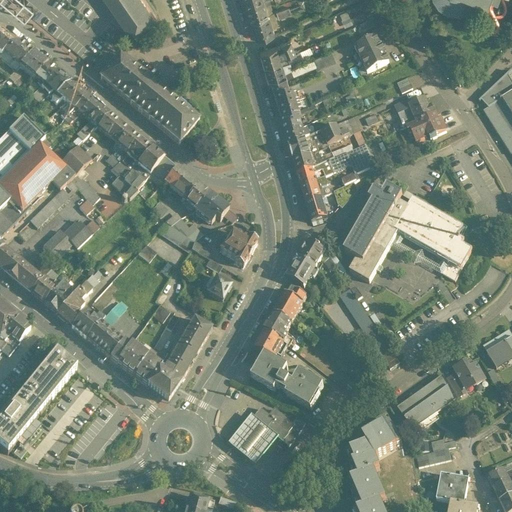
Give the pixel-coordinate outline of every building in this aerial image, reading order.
[(107,0),(132,35),(156,18),(142,0),(107,0)] [(293,0),(292,0),(284,3),(277,5),(278,10),(288,6),(295,3),(296,3),(295,0),(294,1),(293,0)] [(437,0),(441,5),(449,10),(459,12),(468,9),(476,2),(473,0),(488,0),(489,1),(489,0),(437,0)] [(246,5),(246,6),(250,20),(267,15),(263,1),(246,5)] [(301,1),(296,3),(295,3),(298,11),(299,11),(304,9),(301,1)] [(295,3),(288,6),(290,14),(298,11),(295,3)] [(288,6),(278,10),(276,10),(279,18),(290,14),(288,6)] [(349,17),(356,14),(353,7),(347,10),(349,17)] [(363,13),(350,19),(353,24),(366,18),(363,13)] [(267,15),(250,20),(256,38),(273,33),(268,15),(267,15)] [(372,21),(359,26),(361,33),(374,27),(372,21)] [(7,33),(0,40),(0,55),(1,57),(4,54),(16,40),(7,33)] [(377,38),(355,49),(367,75),(389,64),(386,57),(386,55),(385,53),(384,53),(382,49),(383,49),(382,46),(380,46),(377,38)] [(290,39),(280,44),(280,45),(277,46),(280,59),(296,52),(290,39)] [(33,54),(16,40),(4,54),(20,68),(33,54)] [(277,46),(260,51),(264,65),(281,60),(280,59),(277,46)] [(296,52),(280,59),(281,60),(282,65),(289,62),(289,63),(303,57),(300,51),(296,52)] [(331,52),(313,59),(316,66),(315,66),(317,70),(335,62),(331,52)] [(48,66),(33,54),(20,68),(19,69),(34,81),(35,80),(48,66)] [(149,81),(121,57),(120,56),(119,58),(101,79),(102,79),(100,80),(102,81),(115,92),(114,93),(116,94),(117,94),(130,105),(150,121),(178,144),(179,146),(180,144),(198,123),(199,122),(198,121),(169,97),(150,81),(149,81)] [(313,59),(284,72),(285,74),(268,79),(272,93),(289,88),(288,86),(289,86),(286,78),(315,66),(316,66),(313,59)] [(281,60),(264,65),(268,79),(285,74),(284,72),(282,65),(281,60)] [(48,66),(35,80),(40,84),(38,87),(41,89),(45,86),(45,85),(57,74),(48,66)] [(511,73),(479,103),(480,104),(482,102),(489,110),(501,102),(503,101),(511,95),(511,82),(509,78),(511,75),(511,73)] [(15,74),(8,80),(17,89),(21,85),(17,82),(20,79),(15,74)] [(71,85),(57,74),(45,85),(45,86),(48,89),(44,95),(51,103),(54,101),(57,98),(57,97),(71,85)] [(307,77),(299,81),(302,90),(311,85),(307,77)] [(408,80),(397,85),(402,95),(413,90),(408,80)] [(289,86),(288,86),(289,88),(272,93),(281,123),(298,116),(297,116),(299,115),(299,114),(294,95),(303,92),(302,90),(299,81),(289,86)] [(71,85),(57,97),(57,98),(54,101),(56,103),(60,100),(66,105),(79,91),(71,85)] [(39,91),(33,97),(44,109),(51,103),(44,95),(39,91)] [(79,91),(66,105),(71,109),(68,112),(67,111),(61,118),(64,122),(64,121),(74,112),(75,112),(88,99),(79,91)] [(511,95),(503,101),(501,102),(489,110),(484,113),(493,126),(511,156),(511,95)] [(416,98),(407,102),(409,107),(418,103),(416,98)] [(88,99),(75,112),(74,112),(64,121),(64,122),(70,126),(80,116),(86,121),(99,108),(88,99)] [(332,99),(323,104),(325,109),(334,105),(332,99)] [(409,107),(397,113),(403,125),(402,126),(403,128),(404,128),(405,130),(407,129),(435,116),(432,108),(429,109),(425,100),(409,107)] [(407,102),(392,108),(394,114),(397,113),(409,107),(407,102)] [(99,108),(86,121),(91,125),(78,139),(83,144),(97,130),(96,130),(110,116),(99,108)] [(298,117),(281,123),(285,135),(303,130),(299,119),(309,115),(307,111),(299,114),(299,115),(297,116),(298,116),(298,117)] [(142,143),(110,116),(96,130),(97,130),(128,156),(129,156),(140,145),(142,143)] [(435,116),(407,129),(411,137),(413,136),(416,144),(429,138),(431,142),(437,139),(437,138),(447,134),(443,125),(441,126),(436,116),(435,116)] [(354,120),(348,123),(344,125),(350,138),(360,133),(354,120)] [(350,138),(344,125),(337,128),(343,141),(350,138)] [(337,128),(322,135),(328,148),(343,141),(337,128)] [(303,130),(285,135),(289,149),(306,143),(305,142),(310,140),(308,133),(304,135),(303,130)] [(310,140),(305,142),(306,143),(310,157),(328,148),(322,135),(310,140)] [(140,145),(129,156),(128,156),(127,157),(138,167),(150,177),(164,160),(142,142),(142,143),(140,145)] [(210,143),(206,147),(212,152),(215,148),(210,143)] [(306,143),(289,149),(293,163),(310,157),(306,143)] [(60,166),(40,146),(0,186),(0,192),(11,203),(22,215),(42,195),(52,185),(66,171),(60,166)] [(365,148),(347,156),(357,176),(375,168),(365,148)] [(77,149),(60,166),(66,171),(75,179),(76,178),(92,163),(77,149)] [(310,157),(293,163),(297,177),(314,171),(314,170),(310,157)] [(119,165),(112,158),(107,164),(114,170),(119,165)] [(339,159),(328,164),(332,173),(345,168),(343,165),(342,166),(339,159)] [(177,171),(164,160),(150,177),(148,179),(150,182),(154,177),(164,185),(177,171)] [(314,172),(297,177),(301,188),(316,183),(314,176),(322,172),(326,179),(333,176),(332,173),(328,164),(314,170),(314,171),(314,172)] [(114,170),(111,173),(118,180),(112,187),(130,203),(138,195),(136,194),(144,185),(143,185),(135,177),(136,175),(134,173),(131,176),(119,165),(114,170)] [(66,171),(52,185),(60,194),(67,187),(70,184),(75,179),(66,171)] [(211,198),(177,171),(164,185),(169,189),(167,191),(169,193),(171,191),(181,199),(179,201),(182,203),(183,201),(192,208),(196,212),(211,198)] [(357,176),(343,183),(345,189),(354,185),(359,182),(357,176)] [(96,194),(82,182),(81,183),(76,178),(75,179),(70,184),(77,192),(87,203),(92,208),(100,200),(95,196),(96,194)] [(150,182),(148,179),(143,185),(144,185),(136,194),(138,195),(146,203),(152,197),(147,192),(154,185),(150,182)] [(316,183),(301,188),(306,206),(322,201),(321,200),(324,198),(322,189),(328,186),(325,179),(316,183)] [(67,188),(30,224),(37,232),(77,192),(70,184),(67,187),(67,188)] [(345,189),(334,194),(338,208),(342,211),(358,193),(354,185),(345,189)] [(464,230),(413,201),(412,204),(406,201),(402,198),(403,198),(388,189),(383,197),(374,192),(369,202),(373,204),(345,254),(357,261),(350,274),(370,285),(391,248),(399,235),(407,240),(443,260),(450,264),(442,277),(456,285),(463,271),(473,253),(463,247),(465,243),(459,240),(464,230)] [(0,213),(11,203),(0,192),(0,213)] [(11,203),(0,213),(0,241),(44,198),(42,195),(22,215),(11,203)] [(196,212),(195,213),(211,226),(216,220),(220,223),(229,212),(211,198),(196,212)] [(322,201),(306,206),(312,225),(327,220),(322,201)] [(92,208),(87,203),(79,210),(86,217),(94,210),(92,208)] [(151,211),(160,219),(166,212),(157,204),(151,211)] [(176,218),(166,226),(171,229),(179,222),(176,218)] [(179,222),(171,229),(188,240),(198,232),(193,226),(189,230),(181,221),(179,222)] [(92,223),(85,230),(92,238),(99,230),(92,223)] [(85,230),(79,224),(64,238),(73,247),(77,252),(92,238),(85,230)] [(166,226),(165,225),(164,225),(157,234),(190,255),(191,252),(194,245),(194,244),(188,240),(171,229),(166,226)] [(198,232),(188,240),(194,244),(201,238),(203,237),(198,232)] [(64,238),(60,233),(43,249),(50,256),(49,257),(50,258),(51,257),(56,263),(73,247),(64,238)] [(246,243),(231,234),(220,253),(235,262),(233,265),(243,271),(247,262),(248,262),(253,255),(252,253),(257,245),(248,240),(246,243)] [(399,235),(391,248),(414,261),(415,268),(424,267),(442,277),(450,264),(443,260),(440,265),(404,245),(407,240),(399,235)] [(326,254),(310,244),(300,262),(316,272),(321,262),(325,265),(331,261),(327,256),(327,255),(326,255),(326,254)] [(202,249),(194,245),(191,252),(198,256),(202,249)] [(146,248),(138,257),(149,265),(156,256),(146,248)] [(4,249),(0,253),(0,259),(27,281),(26,282),(26,283),(26,285),(27,286),(34,291),(43,281),(4,249)] [(210,254),(202,249),(198,256),(206,261),(210,254)] [(336,270),(331,261),(325,265),(331,273),(336,270)] [(316,272),(300,262),(288,281),(293,284),(294,284),(304,290),(305,290),(311,280),(314,282),(319,274),(316,272)] [(221,269),(210,263),(206,269),(217,276),(221,269)] [(34,291),(30,295),(44,305),(56,292),(50,287),(58,279),(51,272),(43,281),(34,291)] [(120,275),(112,284),(117,289),(125,280),(120,275)] [(348,278),(344,281),(348,288),(353,285),(348,278)] [(78,293),(57,316),(72,328),(80,319),(76,316),(84,306),(81,303),(92,291),(89,288),(90,287),(91,288),(96,283),(92,279),(78,293)] [(231,288),(217,280),(214,284),(211,283),(206,291),(209,293),(207,295),(222,304),(227,295),(228,296),(232,290),(231,289),(231,288)] [(125,284),(114,298),(120,303),(131,289),(125,284)] [(293,284),(286,297),(293,301),(296,295),(299,297),(304,290),(294,284),(293,284)] [(56,292),(44,305),(57,316),(78,293),(72,288),(70,291),(63,285),(56,292)] [(363,299),(357,289),(352,293),(358,302),(363,299)] [(389,350),(350,292),(340,299),(379,357),(389,350)] [(293,301),(286,297),(275,317),(292,327),(298,333),(304,323),(297,319),(307,302),(299,297),(296,295),(293,301)] [(5,311),(0,306),(0,337),(0,338),(15,318),(5,311)] [(170,315),(160,308),(153,318),(163,325),(170,315)] [(72,328),(72,329),(86,340),(100,324),(105,318),(100,314),(95,319),(87,312),(80,319),(72,328)] [(173,317),(160,339),(166,342),(178,321),(173,317)] [(292,327),(275,317),(265,334),(285,346),(289,339),(286,338),(292,327)] [(15,318),(0,338),(0,337),(0,343),(3,346),(9,339),(18,346),(30,331),(15,318)] [(193,323),(166,370),(163,367),(161,369),(148,388),(168,404),(181,386),(212,332),(194,322),(193,323)] [(100,324),(86,340),(96,349),(100,352),(102,353),(116,336),(100,324)] [(511,336),(509,332),(484,348),(488,355),(487,356),(497,371),(511,362),(511,353),(507,346),(508,346),(507,344),(511,340),(511,336)] [(285,346),(265,334),(264,337),(263,336),(261,341),(255,351),(266,358),(275,363),(278,358),(282,360),(288,348),(285,346)] [(130,348),(116,336),(102,353),(117,365),(130,348)] [(130,348),(117,365),(134,378),(148,359),(131,346),(130,348)] [(56,355),(0,424),(0,449),(8,456),(20,442),(37,421),(77,372),(56,355)] [(324,389),(300,375),(293,386),(283,380),(288,371),(275,363),(266,358),(252,381),(275,394),(277,390),(288,397),(286,399),(310,413),(324,389)] [(383,362),(386,369),(397,365),(395,358),(383,362)] [(148,359),(134,378),(148,388),(161,369),(148,359)] [(466,363),(461,366),(461,367),(454,371),(457,375),(465,390),(473,385),(474,388),(485,382),(476,367),(473,368),(470,362),(466,364),(466,363)] [(500,383),(494,372),(488,375),(495,386),(500,383)] [(465,390),(457,375),(447,381),(458,400),(463,397),(461,392),(465,390)] [(444,379),(399,410),(406,420),(405,421),(406,423),(407,422),(414,431),(456,402),(444,379)] [(293,428),(274,412),(269,418),(260,411),(253,419),(278,439),(282,442),(293,428)] [(278,439),(253,419),(251,417),(228,446),(255,467),(278,439)] [(296,425),(293,428),(282,442),(289,448),(303,430),(296,425)] [(381,426),(369,433),(370,436),(363,440),(368,448),(376,462),(402,446),(390,425),(383,429),(381,426)] [(444,441),(431,444),(433,454),(449,451),(456,449),(455,444),(445,446),(444,441)] [(368,448),(351,455),(354,463),(351,464),(352,467),(350,468),(353,475),(356,473),(359,481),(374,475),(380,472),(376,462),(368,448)] [(433,454),(416,458),(418,469),(451,462),(449,451),(433,454)] [(504,471),(488,478),(494,490),(511,481),(511,472),(506,475),(504,471)] [(359,481),(351,484),(354,491),(351,493),(357,506),(360,505),(362,511),(363,511),(381,505),(386,503),(374,475),(359,481)] [(458,480),(442,477),(437,503),(451,505),(453,505),(458,480)] [(511,481),(494,490),(500,504),(511,498),(511,481)] [(511,511),(511,498),(500,504),(503,511),(511,511)] [(212,511),(214,505),(190,499),(189,503),(186,502),(185,505),(187,506),(185,511),(205,511),(206,511),(211,511),(212,511)] [(236,504),(221,499),(218,506),(233,511),(236,504)]
